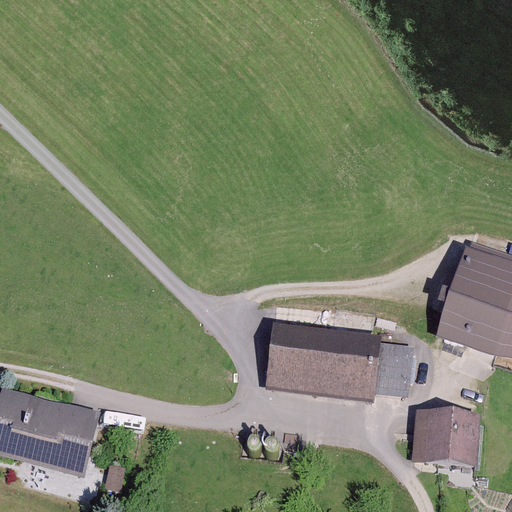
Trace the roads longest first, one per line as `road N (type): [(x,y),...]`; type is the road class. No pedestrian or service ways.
road 1 (unclassified): [(261,416),(242,354),(212,317),(0,117)]
road 2 (track): [(511,253),(479,242),(391,283),(271,293),(212,317)]
road 3 (unclassified): [(73,383),(165,416),(261,416)]
